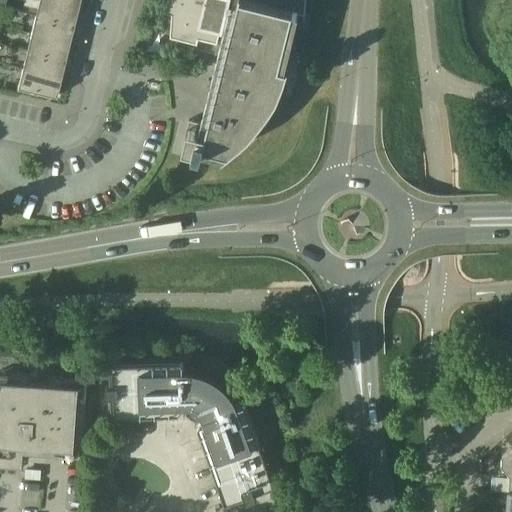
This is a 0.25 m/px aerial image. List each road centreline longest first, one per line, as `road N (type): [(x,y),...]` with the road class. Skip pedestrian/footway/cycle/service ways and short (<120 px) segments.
road 1 (secondary): [(0,262),(219,229),(304,227)]
road 2 (unknown): [(140,125),(213,160),(244,152),(288,93),(309,0)]
road 3 (unclassified): [(390,511),(358,356),(356,278)]
road 4 (residential): [(116,0),(91,126),(63,143),(0,128)]
road 5 (unclassified): [(359,176),(366,0)]
road 6 (residential): [(511,407),(473,443),(466,511)]
